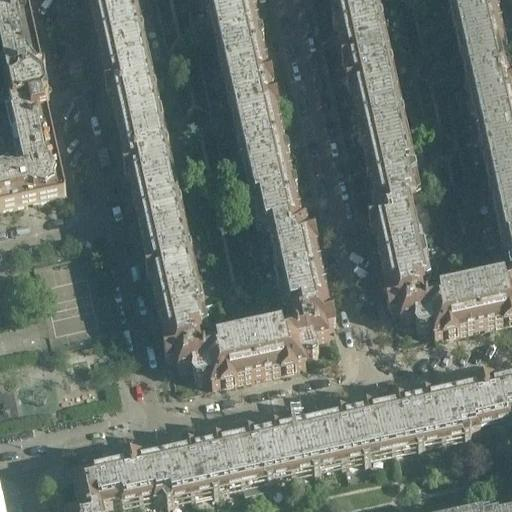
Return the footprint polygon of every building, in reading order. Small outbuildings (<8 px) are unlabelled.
[(0,0),(0,27),(31,21),(26,0),(0,0)] [(129,3),(133,0),(85,0),(86,3),(89,3),(94,29),(133,20),(129,3)] [(197,8),(195,0),(194,0),(189,1),(191,9),(197,8)] [(257,13),(255,7),(252,6),(250,0),(209,0),(210,2),(205,6),(206,14),(213,15),(218,37),(257,28),(254,15),(257,13)] [(371,3),(370,0),(329,0),(332,11),(371,3)] [(500,18),(496,2),(493,2),(492,0),(451,0),(458,28),(497,19),(500,18)] [(385,33),(383,26),(376,25),(371,3),(332,11),(335,24),(333,26),(334,32),(337,33),(343,62),(382,53),(379,37),(385,33)] [(199,16),(197,8),(191,9),(192,18),(199,16)] [(511,86),(505,56),(497,19),(458,28),(452,31),(454,39),(461,40),(463,51),(458,54),(461,70),(468,72),(470,82),(464,86),(466,94),(473,95),(511,86)] [(140,50),(146,46),(144,38),(137,37),(133,20),(94,29),(105,75),(144,67),(140,50)] [(43,74),(42,72),(31,21),(0,27),(0,47),(8,82),(43,74)] [(398,30),(397,22),(390,23),(392,31),(398,30)] [(445,33),(443,25),(436,26),(438,35),(445,33)] [(268,78),(262,50),(264,48),(263,42),(260,41),(257,28),(218,37),(223,59),(217,62),(219,70),(226,71),(229,87),(268,78)] [(400,38),(398,30),(392,31),(394,39),(400,38)] [(447,41),(445,33),(438,35),(440,43),(447,41)] [(160,43),(158,35),(151,36),(153,44),(160,43)] [(161,51),(160,43),(153,44),(155,52),(161,51)] [(389,84),(395,80),(393,73),(386,72),(382,53),(343,62),(354,112),(393,103),(389,84)] [(407,70),(406,62),(399,63),(401,71),(407,70)] [(211,71),(210,63),(203,65),(205,73),(211,71)] [(150,93),(144,67),(105,75),(107,87),(105,88),(108,105),(111,104),(110,102),(150,93)] [(409,78),(407,70),(401,71),(403,79),(409,78)] [(213,80),(211,71),(205,73),(207,81),(213,80)] [(50,106),(44,81),(45,80),(46,78),(46,77),(46,75),(46,74),(45,73),(44,73),(43,72),(42,72),(43,74),(8,82),(15,114),(49,107),(50,106)] [(279,128),(268,78),(229,87),(233,106),(228,110),(229,117),(236,118),(240,137),(279,128)] [(170,91),(169,83),(162,85),(164,93),(170,91)] [(511,112),(511,85),(511,86),(473,95),(478,120),(511,112)] [(459,95),(457,87),(450,89),(452,97),(459,95)] [(172,100),(170,91),(164,93),(166,101),(172,100)] [(165,135),(165,131),(162,120),(155,119),(152,106),(158,102),(156,95),(150,93),(110,102),(111,104),(126,171),(165,162),(171,158),(169,151),(162,150),(160,139),(165,135)] [(460,103),(459,95),(452,97),(454,105),(460,103)] [(220,111),(219,103),(212,104),(214,113),(220,111)] [(405,153),(400,131),(405,127),(404,120),(397,119),(393,103),(354,112),(361,140),(358,142),(360,148),(363,149),(366,162),(405,153)] [(51,132),(47,111),(47,110),(47,109),(47,108),(48,107),(49,107),(15,114),(11,115),(16,139),(51,132)] [(418,117),(416,109),(409,110),(411,118),(418,117)] [(222,119),(220,111),(214,113),(215,121),(222,119)] [(511,164),(511,112),(478,120),(483,140),(477,144),(479,151),(486,152),(490,170),(511,164)] [(420,125),(418,117),(411,118),(413,126),(420,125)] [(290,163),(289,158),(286,156),(279,128),(240,137),(244,153),(238,157),(240,164),(247,165),(252,187),(291,178),(288,166),(290,163)] [(66,199),(51,132),(16,139),(25,180),(17,182),(15,179),(6,181),(3,177),(0,177),(0,216),(63,203),(64,202),(65,202),(66,201),(66,200),(66,199)] [(470,146),(468,138),(461,139),(463,147),(470,146)] [(472,154),(470,146),(463,147),(465,155),(472,154)] [(184,155),(183,147),(176,149),(178,157),(184,155)] [(231,158),(229,150),(222,152),(224,160),(231,158)] [(418,184),(416,176),(409,175),(405,153),(366,162),(368,175),(366,177),(367,183),(370,184),(377,212),(407,205),(416,203),(412,188),(418,184)] [(186,163),(184,155),(178,157),(180,165),(186,163)] [(233,166),(231,158),(224,160),(226,168),(233,166)] [(170,188),(165,162),(126,171),(123,171),(127,188),(129,187),(131,196),(170,188)] [(511,164),(490,170),(493,187),(488,191),(489,198),(496,200),(501,220),(511,217),(511,164)] [(432,181),(430,173),(424,174),(425,182),(432,181)] [(302,228),(295,200),(298,198),(297,192),(293,191),(291,178),(252,187),(256,209),(251,213),(252,220),(259,221),(263,237),(271,235),(302,228)] [(434,189),(432,181),(425,182),(427,190),(434,189)] [(178,220),(183,216),(182,209),(175,208),(170,188),(131,196),(142,246),(181,238),(178,220)] [(482,200),(480,192),(474,193),(475,202),(482,200)] [(196,206),(194,198),(187,199),(189,207),(196,206)] [(430,208),(428,200),(421,202),(423,210),(430,208)] [(484,208),(482,200),(475,202),(477,210),(484,208)] [(413,229),(407,205),(377,212),(372,213),(375,223),(371,223),(371,227),(369,229),(370,236),(374,236),(376,247),(411,239),(410,232),(413,229)] [(197,214),(196,206),(189,207),(191,216),(197,214)] [(245,222),(243,214),(237,215),(238,223),(245,222)] [(511,217),(501,220),(505,239),(499,243),(501,250),(508,251),(511,268),(511,267),(511,217)] [(247,230),(245,222),(238,223),(240,232),(247,230)] [(318,252),(315,236),(308,237),(306,227),(302,228),(271,235),(276,257),(280,258),(281,265),(317,258),(316,253),(318,252)] [(188,267),(194,263),(192,256),(185,255),(181,238),(142,246),(148,272),(145,273),(149,289),(152,289),(153,296),(192,288),(188,267)] [(259,246),(257,238),(251,240),(252,248),(259,246)] [(422,270),(428,266),(426,259),(419,258),(415,239),(411,239),(376,247),(387,298),(423,290),(426,286),(422,270)] [(493,248),(491,240),(484,241),(486,250),(493,248)] [(494,256),(493,248),(486,250),(488,258),(494,256)] [(441,259),(439,251),(432,253),(434,261),(441,259)] [(208,260),(206,252),(199,254),(201,262),(208,260)] [(328,308),(317,258),(281,265),(278,266),(282,285),(276,289),(278,296),(285,297),(288,314),(292,316),(328,308)] [(85,305),(90,304),(93,322),(92,322),(95,339),(103,338),(92,259),(67,263),(68,270),(54,272),(54,267),(43,269),(45,280),(63,278),(65,293),(83,290),(85,305)] [(443,267),(441,259),(434,261),(436,269),(443,267)] [(209,268),(208,260),(201,262),(203,270),(209,268)] [(474,282),(472,275),(464,277),(466,284),(474,282)] [(511,287),(507,289),(503,283),(495,285),(494,292),(487,294),(495,333),(507,330),(510,333),(511,332),(511,287)] [(270,294),(268,286),(261,288),(263,296),(270,294)] [(199,319),(205,315),(204,308),(197,307),(192,288),(153,296),(164,347),(200,339),(203,335),(199,319)] [(433,337),(426,307),(423,290),(387,298),(390,309),(387,311),(388,317),(392,318),(392,321),(399,320),(402,330),(416,327),(417,329),(416,335),(419,340),(425,341),(430,338),(433,337)] [(271,302),(270,294),(263,296),(265,304),(271,302)] [(495,333),(487,294),(459,300),(468,339),(495,333)] [(468,339),(459,300),(451,301),(448,296),(440,297),(439,304),(426,307),(433,337),(435,346),(447,343),(449,346),(455,345),(456,341),(468,339)] [(218,308),(217,300),(210,302),(212,310),(218,308)] [(220,316),(218,308),(212,310),(213,318),(220,316)] [(329,346),(327,336),(336,334),(333,317),(330,318),(328,308),(292,316),(297,335),(304,366),(307,365),(313,366),(318,363),(318,357),(315,352),(314,349),(329,346)] [(251,331),(250,324),(242,326),(243,333),(251,331)] [(304,366),(297,335),(284,338),(280,332),(273,334),(272,341),(264,343),(273,382),(282,380),(284,381),(285,379),(287,382),(293,380),(294,377),(295,378),(297,376),(306,374),(304,366)] [(210,386),(204,356),(200,339),(164,347),(166,355),(165,357),(167,358),(164,360),(166,366),(169,367),(168,368),(170,370),(170,371),(177,369),(179,379),(194,376),(194,378),(193,384),(197,389),(203,390),(208,387),(210,386)] [(273,382),(264,343),(237,349),(245,388),(273,382)] [(245,388),(237,349),(229,350),(225,345),(218,346),(217,353),(204,356),(210,386),(212,395),(222,393),(223,394),(224,393),(227,395),(233,394),(232,393),(234,391),(235,391),(236,390),(245,388)] [(511,427),(511,390),(495,394),(493,392),(487,393),(485,396),(484,395),(484,396),(491,431),(511,427)] [(491,431),(484,396),(481,394),(475,395),(474,398),(473,397),(472,399),(433,407),(442,447),(460,443),(463,448),(469,447),(470,441),(479,439),(478,434),(491,431)] [(442,447),(433,407),(432,406),(431,408),(429,406),(423,407),(422,410),(420,409),(419,411),(407,413),(405,412),(404,414),(402,411),(396,413),(395,416),(393,415),(392,416),(383,418),(392,458),(415,452),(418,458),(424,457),(425,451),(442,447)] [(392,458),(383,418),(375,420),(373,419),(372,421),(370,418),(364,420),(363,423),(361,422),(360,423),(349,426),(347,425),(346,426),(344,424),(338,425),(337,428),(335,428),(334,429),(343,468),(360,464),(363,470),(370,469),(371,462),(392,458)] [(343,468),(334,429),(284,440),(283,440),(292,480),(315,475),(318,480),(324,479),(325,472),(343,468)] [(292,480),(283,440),(284,440),(283,439),(282,441),(280,438),(274,440),(273,443),(271,442),(270,443),(257,446),(255,445),(254,447),(252,444),(246,446),(245,449),(243,448),(242,449),(234,451),(242,490),(263,486),(266,492),(274,490),(274,483),(292,480)] [(242,490),(234,451),(225,453),(223,452),(222,454),(220,451),(214,453),(213,455),(211,455),(210,456),(198,459),(196,458),(195,459),(193,457),(187,458),(186,461),(185,461),(183,462),(192,501),(210,498),(213,503),(220,502),(220,495),(242,490)] [(192,501),(183,462),(145,471),(144,469),(143,471),(140,469),(134,470),(133,473),(141,508),(156,505),(157,509),(165,507),(167,511),(172,511),(175,511),(175,505),(192,501)] [(124,511),(141,508),(133,473),(132,472),(131,473),(129,471),(123,472),(122,475),(121,474),(120,476),(103,480),(109,511),(124,511)] [(109,511),(103,480),(72,487),(78,511),(109,511)]
